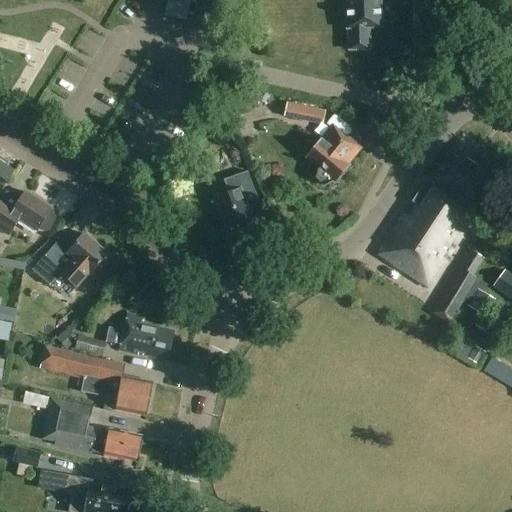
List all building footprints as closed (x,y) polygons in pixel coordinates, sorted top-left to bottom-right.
[(135,0),(131,25),(156,29),(161,0),(135,0)] [(185,21),(185,20),(193,22),(192,27),(220,34),(222,27),(228,0),(344,0),(346,30),(348,30),(348,51),(368,50),(367,30),(380,29),(378,0),(168,0),(168,5),(165,16),(165,17),(185,21)] [(210,95),(234,100),(236,89),(212,84),(210,95)] [(286,107),(283,119),(322,126),(325,114),(286,107)] [(337,183),(349,169),(346,166),(358,152),(341,137),(347,129),(334,118),(327,126),(331,129),(307,157),(320,169),(318,171),(315,180),(323,187),(331,184),(334,180),(337,183)] [(223,149),(231,139),(218,127),(209,137),(223,149)] [(451,152),(431,182),(473,210),(483,195),(493,202),(502,187),(492,181),(493,180),(451,152)] [(214,201),(225,231),(252,221),(243,198),(254,194),(247,174),(224,182),(229,195),(214,201)] [(477,212),(473,210),(431,182),(428,180),(412,204),(418,208),(410,219),(403,218),(378,256),(428,290),(477,212)] [(51,211),(24,194),(13,210),(2,202),(0,205),(0,230),(8,236),(18,221),(36,233),(38,230),(43,233),(48,232),(54,222),(54,218),(49,215),(51,211)] [(39,297),(46,290),(47,291),(73,262),(90,276),(107,256),(83,236),(70,251),(60,242),(47,256),(44,253),(27,273),(30,276),(23,284),(39,297)] [(460,270),(472,277),(483,260),(471,253),(460,270)] [(493,288),(511,301),(511,277),(504,272),(493,288)] [(462,304),(467,307),(482,316),(484,317),(494,301),(482,294),(487,286),(477,280),(462,304)] [(449,325),(459,309),(442,298),(432,314),(449,325)] [(503,328),(484,317),(482,316),(475,328),(496,340),(503,328)] [(109,329),(106,342),(122,346),(121,352),(145,358),(145,357),(166,362),(173,335),(138,326),(140,320),(129,317),(125,333),(109,329)] [(68,329),(55,339),(64,351),(78,340),(72,333),(68,329)] [(78,340),(75,350),(102,358),(105,344),(79,337),(78,340)] [(474,347),(466,360),(477,366),(484,354),(474,347)] [(81,394),(101,398),(117,402),(115,412),(144,418),(151,385),(121,379),(124,367),(89,360),(49,349),(42,370),(83,381),(81,394)] [(511,372),(491,361),(484,373),(511,389),(511,372)] [(25,393),(22,405),(31,407),(34,396),(25,393)] [(52,400),(42,440),(55,443),(54,446),(103,456),(103,459),(120,462),(121,460),(136,463),(141,440),(125,437),(126,435),(109,431),(108,433),(88,429),(92,410),(52,400)] [(16,449),(13,465),(37,470),(41,454),(16,449)] [(71,496),(68,511),(129,511),(130,509),(126,508),(129,494),(91,487),(92,482),(67,477),(64,495),(71,496)]
